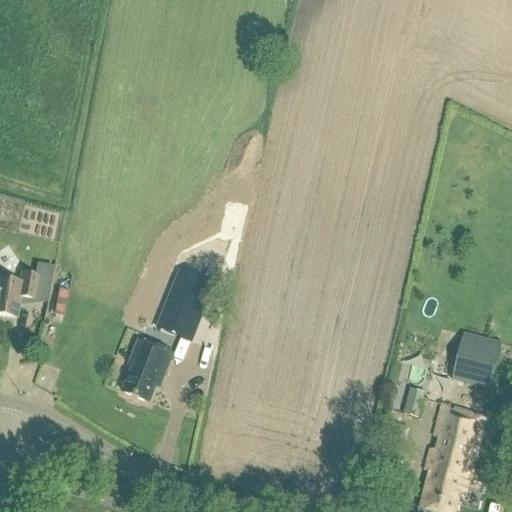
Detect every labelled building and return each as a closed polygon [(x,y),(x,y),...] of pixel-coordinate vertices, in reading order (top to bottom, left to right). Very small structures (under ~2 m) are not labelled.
[(46,305),(52,270),(36,268),(34,279),(22,277),(20,287),(9,285),(4,277),(0,279),(0,319),(14,322),(18,300),(32,303),(46,305)] [(161,322),(157,332),(172,337),(176,328),(178,322),(180,317),(188,320),(199,324),(200,322),(213,289),(202,285),(179,276),(161,322)] [(168,370),(174,356),(140,342),(134,357),(137,358),(123,395),(150,406),(165,369),(168,370)] [(491,391),(500,353),(461,344),(452,383),(491,391)] [(406,404),(403,416),(417,420),(420,408),(406,404)] [(466,494),(484,419),(449,411),(439,454),(432,452),(425,481),(430,482),(423,511),(457,511),(462,493),(466,494)]
